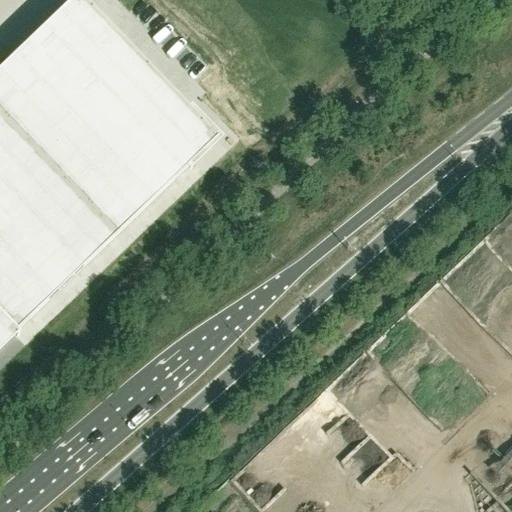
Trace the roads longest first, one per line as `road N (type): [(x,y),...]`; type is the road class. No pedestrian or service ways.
road 1 (primary): [(511,103),(280,283),(10,511)]
road 2 (primary): [(74,511),(511,124)]
road 3 (unknown): [(511,398),(401,511)]
